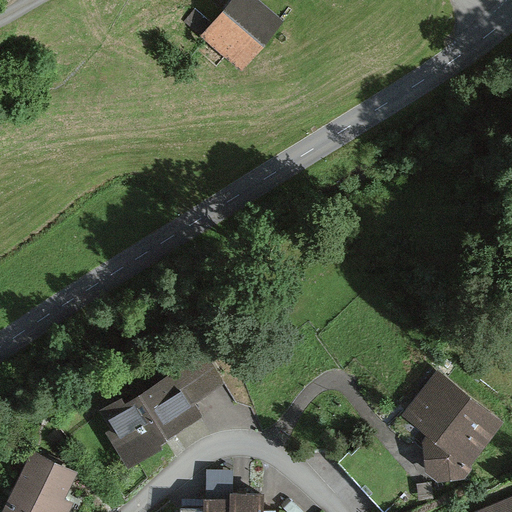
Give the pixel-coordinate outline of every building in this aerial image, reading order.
[(264,0),(243,0),(217,34),(257,65),(291,20),(264,0)] [(202,358),(125,406),(122,401),(104,412),(115,430),(110,433),(130,466),(159,448),(155,441),(197,415),(189,403),(219,384),(202,358)] [(496,421),(436,377),(408,415),(433,434),(424,445),(426,458),(446,473),(459,471),(496,421)] [(70,474),(33,457),(7,511),(62,511),(66,504),(58,500),(70,474)] [(511,511),(511,493),(466,511),(511,511)] [(260,511),(261,497),(234,497),(234,504),(233,511),(260,511)] [(233,511),(234,504),(207,503),(206,511),(233,511)]
